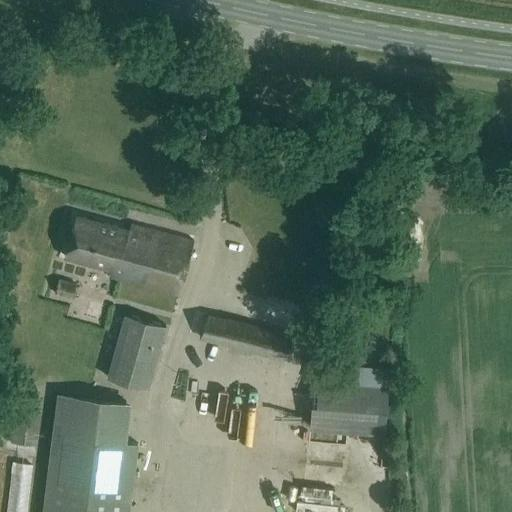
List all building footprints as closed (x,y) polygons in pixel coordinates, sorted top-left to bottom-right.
[(129,230),(76,216),(65,257),(111,269),(110,276),(178,295),(193,240),(131,223),(129,230)] [(75,284),(59,280),(54,295),(71,300),(75,284)] [(385,333),(305,313),(299,337),(215,315),(209,342),(286,361),(289,348),(295,350),(293,359),(373,380),(385,333)] [(166,326),(125,315),(108,377),(149,388),(166,326)] [(380,385),(314,380),(310,428),(376,433),(380,385)] [(125,403),(59,395),(43,511),(128,511),(137,443),(120,441),(125,403)] [(243,432),(246,403),(235,402),(232,431),(243,432)] [(33,452),(38,423),(26,421),(21,451),(33,452)]
